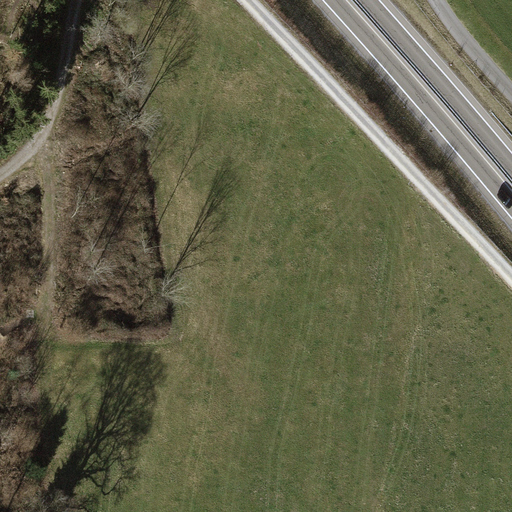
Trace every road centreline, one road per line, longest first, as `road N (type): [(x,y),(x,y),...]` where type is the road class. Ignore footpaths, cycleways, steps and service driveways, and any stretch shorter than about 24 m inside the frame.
road 1 (track): [(511,276),(247,0)]
road 2 (trunk): [(334,0),(511,204)]
road 3 (trunk): [(511,162),(369,0)]
road 4 (track): [(37,139),(47,195),(46,346)]
road 5 (track): [(74,0),(49,116),(29,149),(0,174)]
road 6 (residential): [(436,0),(511,95)]
